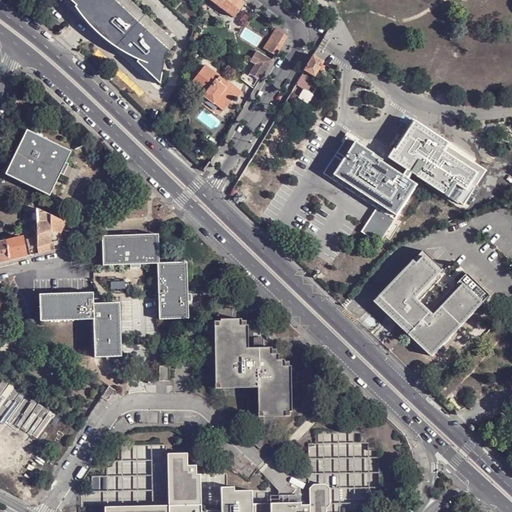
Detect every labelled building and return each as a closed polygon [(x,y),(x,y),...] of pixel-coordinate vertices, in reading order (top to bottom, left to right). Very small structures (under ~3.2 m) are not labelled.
[(176,43),(129,0),(69,0),(160,85),(165,56),(176,43)] [(212,0),(234,18),(245,3),(240,0),(212,0)] [(200,17),(197,26),(203,27),(206,19),(200,17)] [(281,32),(270,22),(266,28),(278,37),(281,32)] [(240,38),(255,44),(258,34),(244,28),(240,38)] [(281,32),(278,37),(269,51),(276,56),(288,37),(281,32)] [(315,54),(305,69),(312,74),(316,76),(325,60),(315,54)] [(254,75),(262,80),(271,64),(264,60),(257,55),(252,63),(259,67),(254,75)] [(232,95),(235,98),(238,99),(243,93),(229,82),(228,84),(205,67),(191,84),(206,96),(205,97),(221,110),(232,95)] [(299,80),(297,84),(306,90),(307,90),(309,87),(299,80)] [(307,90),(306,90),(301,97),(309,102),(314,94),(307,90)] [(235,98),(232,95),(221,110),(224,112),(235,98)] [(412,122),(391,159),(470,202),(490,165),(412,122)] [(53,191),(62,168),(66,155),(70,145),(25,128),(7,174),(53,191)] [(397,222),(399,218),(337,176),(359,143),(360,142),(351,137),(325,174),(376,208),(395,221),(397,222)] [(337,176),(399,218),(417,191),(382,167),(385,162),(359,143),(337,176)] [(66,155),(62,168),(66,169),(70,157),(66,155)] [(238,199),(258,168),(249,163),(231,193),(238,199)] [(380,243),(395,221),(376,208),(362,232),(380,243)] [(37,209),(38,247),(52,244),(56,243),(61,232),(66,223),(37,209)] [(135,231),(122,232),(101,232),(101,262),(130,261),(140,261),(157,261),(158,316),(185,315),(185,259),(157,259),(157,231),(135,231)] [(29,256),(24,238),(5,243),(10,260),(29,256)] [(0,263),(10,260),(5,243),(0,243),(0,263)] [(38,247),(40,254),(50,251),(50,249),(52,248),(52,244),(38,247)] [(444,270),(424,251),(377,299),(388,307),(389,305),(419,324),(409,335),(432,356),(492,295),(469,275),(429,314),(418,303),(441,278),(439,275),(444,270)] [(92,301),(92,290),(39,294),(40,320),(93,317),(96,355),(122,354),(118,299),(104,300),(92,301)] [(104,300),(92,290),(92,301),(104,300)] [(223,322),(217,323),(219,390),(263,389),(264,419),(293,418),(293,413),(295,413),(293,367),(292,367),(291,364),(289,363),(288,361),(283,360),(282,354),(279,354),(279,349),(277,349),(276,348),(251,347),(249,325),(248,325),(248,322),(244,321),(243,320),(223,321),(223,322)] [(501,340),(491,329),(477,343),(480,346),(476,350),(478,352),(475,355),(481,361),(501,340)] [(469,353),(457,366),(467,376),(473,369),(468,363),(473,357),(469,353)] [(473,369),(481,361),(475,355),(473,357),(468,363),(473,369)] [(172,369),(161,369),(161,384),(172,385),(172,369)] [(459,387),(451,380),(438,395),(445,401),(459,387)] [(115,394),(118,390),(110,385),(103,396),(108,399),(112,392),(115,394)] [(505,427),(511,421),(505,415),(498,421),(505,427)] [(315,429),(315,480),(325,480),(325,474),(338,474),(338,488),(346,488),(346,496),(373,496),(373,485),(379,485),(379,462),(370,462),(370,442),(360,442),(360,430),(315,429)] [(326,511),(327,511),(330,508),(330,491),(326,487),(320,487),(315,487),(310,491),(310,477),(272,478),(272,487),(279,494),(280,506),(252,507),(252,494),(234,494),(234,490),(220,490),(221,508),(221,511),(216,511),(210,511),(209,511),(201,511),(200,477),(187,477),(187,456),(167,457),(169,509),(105,511),(104,511),(326,511)]
